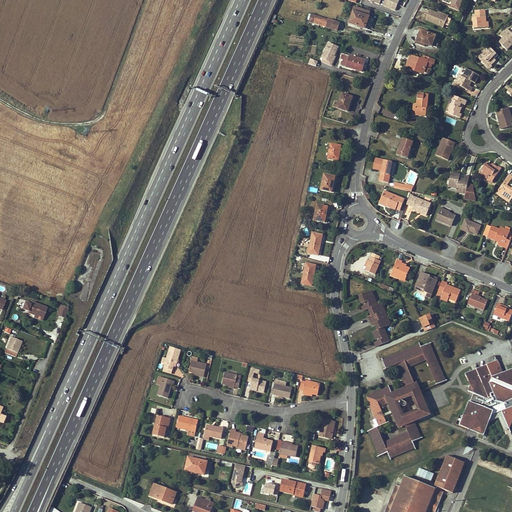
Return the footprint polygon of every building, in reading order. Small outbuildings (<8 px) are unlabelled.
[(382,0),(385,1),(383,6),(395,11),(399,0),(382,0)] [(449,0),(452,1),(450,7),(459,11),(463,0),(462,0),(449,0)] [(368,16),(370,12),(354,7),(352,11),(354,12),(350,24),(367,29),(371,17),(368,16)] [(444,27),(448,18),(437,13),(430,10),(426,20),(444,27)] [(317,16),(314,23),(337,30),(339,23),(317,16)] [(485,17),(481,18),(476,18),(473,18),(474,28),(486,27),(486,21),(485,17)] [(511,43),(511,32),(511,33),(506,28),(500,35),(503,37),(499,42),(506,49),(511,43)] [(439,44),(434,43),(436,36),(421,31),(416,44),(424,47),(425,45),(432,47),(432,46),(437,48),(439,44)] [(488,46),(481,54),(483,56),(479,59),(489,68),(491,66),(490,65),(494,62),(490,57),(491,56),(493,59),(497,55),(488,46)] [(342,66),(362,72),(365,61),(345,55),(342,66)] [(407,68),(415,70),(416,69),(424,72),(424,71),(425,67),(428,68),(430,69),(431,64),(433,64),(435,60),(423,55),(422,59),(421,58),(421,60),(411,57),(407,68)] [(320,64),(326,66),(328,58),(321,56),(320,59),(318,58),(315,66),(319,67),(320,64)] [(474,83),(479,75),(468,70),(464,78),(462,77),(461,76),(456,84),(467,90),(469,86),(471,82),(474,83)] [(350,104),(352,98),(343,94),(338,108),(347,111),(349,104),(350,104)] [(425,116),(428,95),(419,94),(417,105),(417,108),(413,108),(412,114),(425,116)] [(453,95),(451,99),(453,100),(452,104),(451,104),(449,109),(449,110),(448,113),(460,118),(461,114),(459,113),(461,108),(459,107),(461,104),(463,104),(465,105),(467,101),(453,95)] [(496,111),(498,120),(500,119),(503,128),(511,125),(511,118),(511,116),(509,117),(507,108),(496,111)] [(436,155),(446,159),(449,151),(451,152),(455,143),(444,138),(441,147),(440,146),(436,155)] [(398,155),(407,158),(412,143),(403,140),(398,155)] [(339,160),(340,154),(339,154),(341,146),(331,144),(328,158),(339,160)] [(390,175),(390,174),(392,162),(376,158),(373,169),(382,171),(379,181),(388,182),(390,175)] [(498,168),(493,165),(490,169),(489,168),(491,165),(487,162),(479,173),(488,179),(490,177),(493,179),(501,168),(499,166),(498,168)] [(468,184),(469,176),(465,175),(464,179),(459,178),(460,174),(451,172),(449,184),(458,186),(457,188),(457,190),(466,192),(466,193),(465,198),(475,200),(473,186),(467,185),(468,184)] [(333,183),(335,177),(324,174),(321,189),(331,191),(333,183)] [(511,176),(509,174),(496,193),(501,196),(503,194),(511,199),(511,197),(511,187),(511,189),(506,186),(508,184),(511,177),(511,176)] [(365,182),(362,182),(362,184),(363,188),(364,192),(366,196),(367,199),(370,198),(368,195),(367,192),(366,189),(366,186),(365,183),(365,182)] [(400,209),(404,199),(384,191),(380,201),(387,204),(386,206),(395,209),(396,207),(400,209)] [(509,202),(511,199),(503,194),(501,196),(509,202)] [(412,206),(411,209),(419,212),(420,211),(427,213),(431,203),(410,195),(407,203),(412,206)] [(325,222),(326,215),(325,215),(327,207),(317,205),(314,220),(325,222)] [(441,207),(436,219),(451,226),(456,215),(449,213),(443,210),(444,209),(444,208),(441,207)] [(476,234),(480,226),(465,220),(461,229),(469,233),(470,231),(476,234)] [(487,225),(483,235),(495,240),(495,239),(500,241),(499,242),(500,242),(504,244),(503,247),(507,249),(511,239),(511,237),(507,236),(509,231),(504,229),(503,231),(499,230),(487,225)] [(308,252),(318,255),(323,234),(313,232),(308,252)] [(379,256),(372,253),(369,261),(367,267),(365,270),(375,274),(380,261),(378,260),(379,256)] [(397,260),(391,275),(400,279),(401,277),(406,279),(410,269),(406,267),(401,265),(401,263),(402,262),(397,260)] [(301,283),(311,285),(316,265),(306,263),(301,283)] [(422,272),(418,281),(420,282),(418,288),(424,290),(423,292),(427,293),(426,296),(430,298),(437,280),(430,277),(430,276),(422,272)] [(418,288),(420,282),(418,281),(415,289),(423,292),(424,290),(418,288)] [(456,302),(460,291),(452,287),(452,289),(446,287),(447,285),(447,283),(442,281),(438,292),(443,294),(441,299),(447,302),(448,299),(456,302)] [(477,291),(473,290),(471,294),(472,294),(468,303),(484,310),(488,301),(477,296),(478,295),(476,295),(477,291)] [(375,343),(376,346),(382,344),(390,341),(384,327),(391,324),(381,303),(378,305),(372,291),(359,296),(362,303),(365,302),(366,305),(362,307),(364,311),(369,309),(371,313),(374,311),(375,314),(372,315),(369,316),(372,324),(375,323),(378,322),(380,324),(376,325),(378,330),(373,332),(376,339),(379,338),(380,340),(377,341),(375,343)] [(26,303),(23,309),(28,311),(28,312),(35,315),(44,318),(48,308),(32,302),(30,302),(29,304),(26,303)] [(511,312),(511,310),(507,308),(502,306),(502,305),(498,303),(494,314),(509,321),(511,312)] [(65,318),(69,308),(61,305),(61,307),(58,315),(65,318)] [(424,331),(435,328),(431,314),(419,318),(424,331)] [(6,349),(5,353),(15,358),(17,353),(18,354),(22,342),(10,337),(6,349)] [(405,420),(406,423),(409,430),(385,440),(379,426),(373,429),(369,431),(379,456),(388,453),(390,458),(415,447),(412,442),(421,438),(414,422),(415,422),(415,421),(414,419),(413,419),(410,413),(404,416),(403,414),(401,409),(400,407),(399,404),(403,406),(404,406),(405,406),(406,405),(406,404),(406,403),(406,402),(405,402),(401,400),(412,396),(421,392),(420,391),(417,383),(415,384),(405,361),(414,357),(423,353),(428,363),(436,385),(445,381),(440,369),(429,343),(421,347),(420,344),(402,352),(382,360),(386,369),(396,365),(406,388),(392,394),(389,387),(369,396),(367,397),(379,425),(388,421),(385,415),(385,413),(381,405),(386,403),(389,402),(390,404),(392,409),(393,411),(398,423),(405,420)] [(164,367),(172,370),(174,366),(175,367),(180,350),(173,348),(172,352),(169,351),(167,359),(165,363),(164,367)] [(476,369),(466,374),(470,385),(468,391),(471,392),(485,398),(484,400),(481,406),(471,402),(469,401),(467,407),(460,425),(484,435),(492,415),(502,411),(509,429),(511,421),(511,406),(506,409),(504,403),(511,399),(511,369),(503,373),(498,360),(476,369)] [(189,371),(192,372),(194,372),(194,374),(204,376),(207,364),(196,362),(191,361),(189,371)] [(222,384),(228,385),(229,384),(235,385),(235,387),(238,387),(240,380),(236,379),(237,375),(225,372),(222,384)] [(252,382),(250,389),(264,392),(266,382),(252,379),(253,374),(249,374),(248,381),(252,382)] [(158,395),(168,398),(172,385),(173,385),(174,381),(163,378),(158,395)] [(300,389),(304,390),(303,392),(313,394),(318,395),(320,384),(306,380),(305,382),(302,381),(300,389)] [(285,386),(274,384),(272,394),(276,395),(282,396),(289,398),(292,388),(285,386)] [(415,411),(410,413),(413,419),(414,419),(415,421),(423,418),(426,417),(429,415),(431,415),(421,392),(412,396),(417,407),(418,410),(415,411)] [(485,398),(471,392),(470,395),(465,406),(467,407),(469,401),(471,402),(474,396),(484,400),(485,398)] [(158,415),(153,434),(164,437),(166,427),(165,427),(168,417),(158,415)] [(192,418),(180,416),(177,428),(189,430),(195,432),(198,421),(191,420),(192,418)] [(335,421),(323,419),(319,436),(331,439),(332,434),(331,434),(333,428),(335,421)] [(207,424),(204,435),(208,436),(221,439),(224,427),(219,426),(219,427),(207,424)] [(231,429),(227,445),(232,446),(233,445),(238,447),(246,448),(249,437),(242,435),(240,435),(241,434),(236,432),(236,430),(231,429)] [(258,433),(255,448),(270,451),(273,441),(267,440),(267,441),(265,441),(266,439),(263,438),(264,434),(258,433)] [(285,443),(286,442),(282,441),(279,453),(296,457),(298,446),(292,445),(285,443)] [(319,463),(320,456),(322,456),(322,452),(324,453),(325,448),(313,446),(309,461),(316,463),(319,463)] [(275,456),(268,455),(266,463),(273,465),(275,456)] [(465,463),(462,462),(447,456),(443,464),(436,461),(433,468),(441,471),(434,488),(405,477),(401,487),(396,485),(384,511),(437,511),(439,508),(437,507),(444,492),(441,491),(442,488),(453,493),(465,463)] [(189,457),(186,469),(194,471),(193,472),(204,474),(207,462),(189,457)] [(242,487),(245,465),(235,464),(232,486),(242,487)] [(418,467),(415,475),(431,481),(434,473),(418,467)] [(281,491),(293,493),(293,492),(303,494),(306,484),(283,479),(281,491)] [(251,494),(252,482),(245,481),(244,494),(251,494)] [(150,495),(172,504),(177,492),(154,484),(150,495)] [(194,510),(198,511),(209,511),(213,503),(209,502),(210,499),(207,497),(206,500),(199,498),(194,510)] [(240,508),(242,501),(237,499),(234,506),(240,508)] [(79,503),(75,511),(89,511),(91,507),(79,503)]
